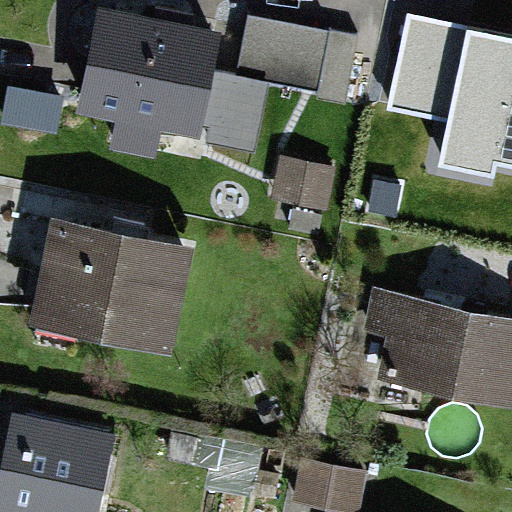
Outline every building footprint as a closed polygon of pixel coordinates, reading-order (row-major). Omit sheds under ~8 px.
[(217,34),(100,11),(80,111),(119,118),(114,145),(152,152),(157,126),(197,134),(217,34)] [(511,40),(410,20),(393,105),(454,118),(445,162),(489,171),(492,156),(511,160),(511,40)] [(310,92),(341,97),(352,31),(321,26),(310,92)] [(60,97),(10,89),(5,121),(54,129),(60,97)] [(323,164),(279,160),(276,194),(320,199),(323,164)] [(401,180),(366,177),(364,211),(398,213),(401,180)] [(183,235),(48,211),(31,304),(167,329),(183,235)] [(511,312),(374,283),(366,324),(399,331),(392,362),(511,387),(511,312)] [(14,408),(0,480),(0,511),(82,511),(99,424),(14,408)] [(363,471),(305,458),(298,489),(356,503),(363,471)]
